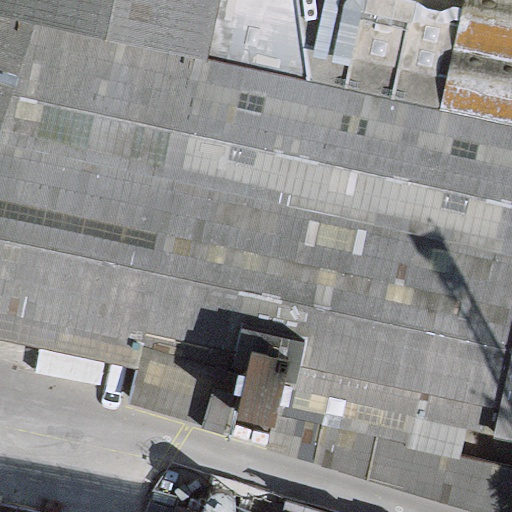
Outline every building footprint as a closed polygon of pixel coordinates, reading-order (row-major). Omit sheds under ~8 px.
[(0,0),(0,13),(197,56),(209,0),(0,0)] [(209,0),(197,56),(310,82),(300,0),(209,0)] [(511,0),(300,0),(310,82),(511,125),(511,0)] [(511,125),(310,82),(197,56),(0,13),(0,340),(140,367),(143,350),(181,175),(511,248),(511,125)] [(511,248),(181,175),(143,350),(246,372),(238,407),(277,416),(406,446),(414,411),(511,432),(511,248)] [(511,511),(511,468),(406,446),(277,416),(269,449),(494,511),(511,511)]
